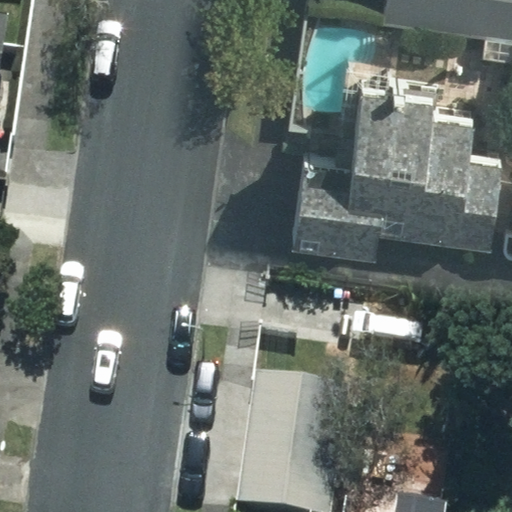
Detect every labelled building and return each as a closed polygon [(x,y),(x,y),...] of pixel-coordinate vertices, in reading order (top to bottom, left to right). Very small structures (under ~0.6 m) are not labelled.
[(511,0),(387,0),(386,22),(511,30),(511,0)] [(0,138),(25,140),(32,27),(0,24),(0,138)] [(281,252),(359,257),(360,238),(484,246),(492,105),(327,95),(325,130),(288,128),(281,252)] [(511,175),(502,185),(500,264),(511,264),(511,175)] [(327,511),(343,402),(251,388),(233,511),(327,511)]
